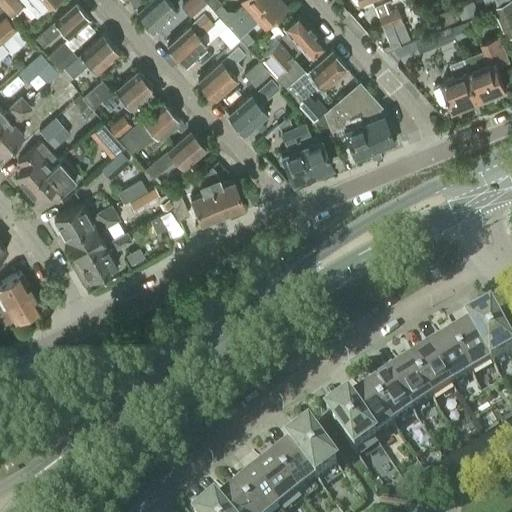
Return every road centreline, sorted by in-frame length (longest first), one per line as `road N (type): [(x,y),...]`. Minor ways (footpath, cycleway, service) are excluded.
road 1 (residential): [(141,511),(305,377),(480,266)]
road 2 (tertiary): [(42,477),(281,291)]
road 3 (residential): [(277,217),(256,172),(98,0)]
road 4 (residential): [(88,321),(277,217)]
road 5 (tertiary): [(460,176),(321,252),(281,291)]
road 6 (residential): [(436,154),(424,126),(320,0)]
road 7 (tertiary): [(281,291),(453,213)]
road 8 (residential): [(277,217),(436,154)]
road 9 (residential): [(88,321),(0,198)]
